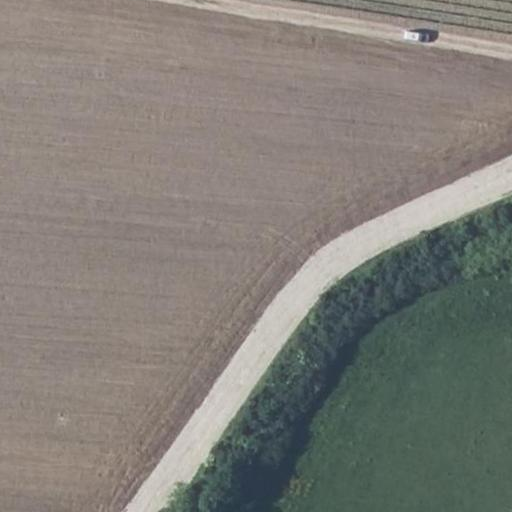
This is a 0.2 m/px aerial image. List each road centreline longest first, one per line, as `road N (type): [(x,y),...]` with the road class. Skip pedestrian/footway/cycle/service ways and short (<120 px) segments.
road 1 (track): [(144,511),(325,272),(511,182)]
road 2 (track): [(511,66),(332,20),(162,0)]
